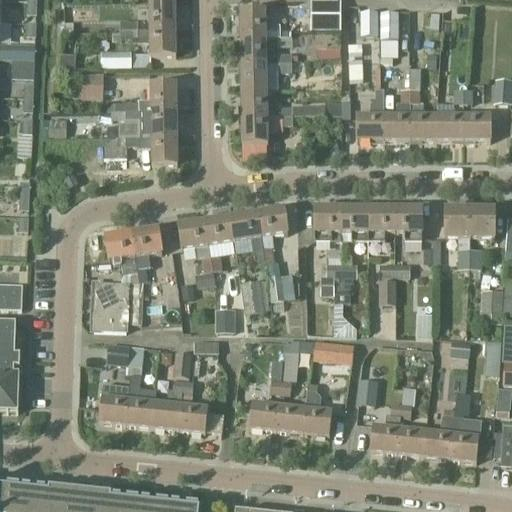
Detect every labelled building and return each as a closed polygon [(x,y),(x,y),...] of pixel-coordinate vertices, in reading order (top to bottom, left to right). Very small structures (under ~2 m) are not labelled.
[(174,0),(148,0),(149,8),(175,8),(174,0)] [(36,7),(27,6),(26,20),(36,20),(36,7)] [(149,34),(175,34),(175,8),(149,8),(149,34)] [(298,8),(298,28),(338,28),(338,8),(298,8)] [(239,43),(265,43),(265,16),(239,16),(239,43)] [(377,17),(361,17),(361,42),(377,41),(377,17)] [(381,45),(381,62),(397,62),(397,45),(397,17),(381,17),(381,45)] [(119,25),(119,35),(138,35),(138,25),(119,25)] [(35,42),(36,27),(26,27),(25,42),(35,42)] [(138,35),(119,35),(119,44),(137,44),(137,48),(149,48),(149,58),(149,62),(175,61),(175,34),(149,34),(138,35)] [(239,43),(240,70),(266,69),(265,43),(239,43)] [(360,48),(348,49),(348,56),(360,56),(360,48)] [(6,49),(6,65),(12,65),(24,65),(34,66),(35,50),(6,49)] [(329,64),(328,55),(317,55),(317,64),(329,64)] [(131,57),(100,57),(100,72),(131,72),(131,59),(131,57)] [(277,69),(292,69),(291,59),(277,59),(277,69)] [(437,59),(427,59),(426,73),(436,73),(437,59)] [(74,73),(74,61),(60,61),(60,73),(74,73)] [(24,65),(24,84),(34,84),(34,66),(24,65)] [(266,69),(240,70),(240,96),(266,96),(266,69)] [(292,78),(292,69),(277,69),(277,79),(292,78)] [(410,95),(410,147),(436,147),(436,121),(423,121),(423,107),(420,107),(419,95),(420,95),(420,73),(410,73),(410,95)] [(83,79),(83,92),(103,92),(103,80),(83,79)] [(492,109),(511,110),(511,101),(511,84),(494,84),(492,109)] [(24,89),(23,103),(33,104),(33,89),(24,89)] [(138,107),(114,108),(114,117),(125,117),(138,117),(139,117),(150,117),(176,116),(176,89),(150,90),(150,105),(138,105),(138,107)] [(383,121),(383,95),(373,95),(374,108),(369,108),(369,121),(356,121),(356,147),(383,147),(383,121)] [(396,108),(396,121),(383,121),(383,147),(410,147),(410,95),(400,95),(400,106),(397,106),(397,108),(396,108)] [(463,109),(463,95),(453,95),(453,109),(463,109)] [(472,95),(463,95),(463,109),(472,109),(472,95)] [(266,96),(240,96),(241,123),(267,122),(277,122),(277,108),(266,108),(266,96)] [(33,104),(23,103),(22,118),(32,118),(33,104)] [(343,122),(351,122),(351,106),(343,106),(343,122)] [(341,121),(341,108),(324,108),(324,112),(324,117),(324,121),(341,121)] [(278,122),(293,122),(292,112),(278,112),(278,122)] [(304,121),(324,121),(324,117),(324,112),(304,112),(304,121)] [(138,117),(125,117),(125,126),(139,125),(139,143),(151,143),(177,143),(176,116),(150,117),(139,117),(138,117)] [(436,121),(436,147),(463,147),(463,121),(436,121)] [(463,121),(463,147),(490,147),(490,121),(463,121)] [(267,122),(241,123),(241,150),(267,149),(267,122)] [(293,131),(293,122),(278,122),(279,131),(293,131)] [(31,140),(32,125),(22,125),(22,139),(31,140)] [(42,142),(42,143),(47,143),(47,142),(63,142),(63,126),(42,126),(42,142)] [(106,148),(103,151),(103,163),(126,163),(126,164),(136,164),(136,152),(139,152),(139,153),(151,153),(151,170),(177,170),(177,143),(151,143),(139,143),(139,144),(113,144),(106,148)] [(68,194),(77,189),(72,181),(64,185),(68,194)] [(20,186),(19,201),(29,201),(30,187),(20,186)] [(29,201),(19,201),(19,215),(28,216),(29,201)] [(260,243),(261,247),(262,254),(264,269),(274,267),(271,253),(273,253),(272,241),(287,239),(283,213),(256,217),(260,243)] [(314,238),(314,246),(331,246),(341,246),(341,238),(341,213),(314,213),(314,238)] [(341,213),(341,238),(351,238),(351,246),(367,246),(367,213),(341,213)] [(367,213),(367,246),(384,246),(384,238),(394,238),(394,213),(367,213)] [(394,213),(394,238),(404,238),(404,246),(421,246),(421,213),(394,213)] [(469,243),(469,213),(444,213),(444,244),(458,243),(458,254),(456,254),(457,275),(469,275),(469,255),(469,243)] [(494,243),(494,213),(469,213),(469,243),(494,243)] [(256,217),(230,221),(234,247),(249,245),(251,256),(253,256),(262,254),(261,247),(260,243),(256,217)] [(230,221),(204,226),(208,251),(234,247),(230,221)] [(28,223),(18,222),(18,237),(27,237),(28,223)] [(208,251),(204,226),(177,230),(181,256),(195,253),(197,265),(202,264),(210,263),(208,251)] [(158,233),(131,237),(139,288),(141,288),(148,286),(146,272),(150,272),(148,261),(162,259),(158,233)] [(129,289),(127,328),(139,329),(141,288),(139,288),(131,237),(104,241),(108,267),(121,265),(123,281),(128,280),(129,289)] [(264,269),(262,254),(253,256),(255,270),(264,269)] [(469,255),(469,275),(481,275),(481,255),(469,255)] [(511,258),(504,258),(503,270),(511,270),(511,258)] [(220,261),(210,263),(212,277),(222,275),(220,261)] [(204,278),(212,277),(210,263),(202,264),(204,278)] [(327,269),(325,269),(326,283),(333,283),(341,283),(341,269),(327,269)] [(333,301),(333,309),(342,309),(351,309),(351,308),(351,283),(353,283),(357,283),(357,269),(341,269),(341,283),(333,283),(333,297),(333,301)] [(394,283),(394,269),(378,269),(378,283),(394,283)] [(394,269),(394,283),(409,283),(410,269),(394,269)] [(212,277),(204,278),(206,292),(214,290),(212,277)] [(280,280),(267,282),(271,307),(284,305),(280,280)] [(333,301),(333,297),(333,283),(325,283),(320,283),(320,301),(333,301)] [(378,285),(378,311),(396,311),(396,286),(378,285)] [(264,317),(260,286),(240,289),(244,320),(264,317)] [(127,328),(129,289),(129,288),(96,287),(93,336),(127,338),(127,328)] [(0,289),(0,314),(21,315),(22,290),(0,289)] [(191,289),(181,290),(183,304),(193,302),(191,289)] [(511,289),(504,289),(503,301),(511,301),(511,289)] [(479,329),(501,330),(503,296),(481,295),(479,329)] [(333,309),(333,342),(335,342),(356,342),(356,334),(342,322),(342,316),(342,309),(333,309)] [(217,337),(233,337),(233,315),(217,315),(217,337)] [(0,416),(17,417),(18,378),(13,378),(14,371),(19,372),(19,359),(14,359),(15,328),(0,327),(0,416)] [(431,331),(416,331),(415,343),(431,343),(431,331)] [(511,331),(504,331),(502,366),(504,366),(509,367),(511,367),(511,331)] [(298,356),(299,346),(285,345),(284,355),(298,356)] [(315,345),(313,365),(333,367),(335,347),(315,345)] [(193,347),(193,359),(218,359),(218,346),(193,347)] [(449,360),(469,361),(470,347),(451,346),(449,360)] [(487,346),(486,361),(500,362),(501,347),(487,346)] [(108,349),(106,369),(107,369),(123,370),(125,370),(127,371),(129,351),(125,350),(109,349),(108,349)] [(125,370),(124,380),(131,380),(130,386),(129,392),(129,394),(128,405),(125,430),(152,433),(154,408),(155,396),(140,395),(141,381),(144,352),(134,351),(129,351),(127,371),(125,370)] [(162,357),(161,366),(167,367),(171,364),(172,358),(162,357)] [(192,360),(175,357),(172,382),(189,384),(192,360)] [(272,365),(271,385),(280,386),(281,386),(283,370),(283,367),(272,365)] [(509,367),(504,366),(502,391),(511,391),(511,367),(509,367)] [(281,386),(292,387),(296,388),(297,372),(283,370),(281,386)] [(178,436),(183,386),(173,385),(172,395),(168,394),(166,409),(154,408),(152,433),(178,436)] [(280,400),(281,386),(280,386),(271,385),(269,398),(280,400)] [(359,385),(356,410),(374,412),(377,386),(359,385)] [(193,387),(183,386),(178,436),(205,439),(207,414),(191,412),(193,387)] [(292,387),(281,386),(280,400),(290,401),(292,387)] [(101,403),(98,428),(125,430),(128,405),(129,394),(129,392),(102,389),(101,403)] [(307,389),(304,414),(302,439),(329,442),(331,417),(318,416),(320,400),(318,397),(317,397),(317,390),(307,389)] [(498,394),(496,422),(509,423),(511,395),(498,394)] [(454,415),(449,465),(476,468),(478,443),(480,427),(464,425),(465,416),(465,414),(470,411),(471,400),(456,398),(454,415)] [(441,439),(425,437),(422,462),(449,465),(455,402),(454,415),(444,414),(441,439)] [(249,433),(276,436),(278,411),(251,408),(249,433)] [(400,423),(402,409),(391,408),(390,421),(390,422),(400,423)] [(402,409),(400,423),(410,424),(412,410),(405,409),(402,409)] [(278,411),(276,436),(302,439),(304,414),(278,411)] [(396,459),(399,434),(372,431),(369,456),(396,459)] [(511,431),(503,431),(503,438),(494,437),(492,462),(501,462),(500,471),(511,472),(511,474),(511,431)] [(425,437),(399,434),(396,459),(422,462),(425,437)] [(0,511),(183,511),(171,511),(171,507),(138,503),(138,507),(68,500),(62,499),(0,491),(0,511)]
